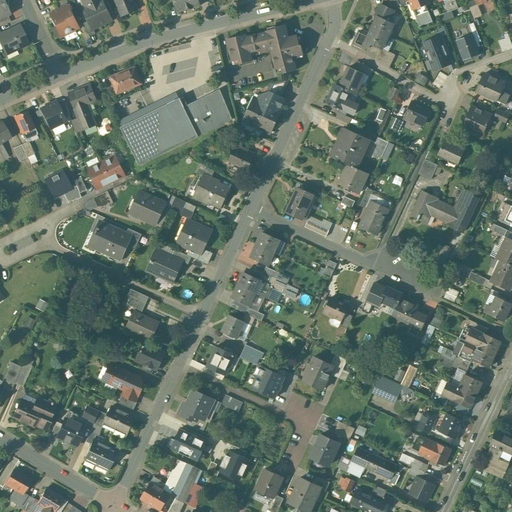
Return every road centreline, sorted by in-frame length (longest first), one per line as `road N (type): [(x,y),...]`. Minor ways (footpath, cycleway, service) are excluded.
road 1 (tertiary): [(311,0),(60,72)]
road 2 (residential): [(251,208),(435,294)]
road 3 (residential): [(177,365),(308,424),(291,464)]
road 4 (residential): [(329,38),(251,208)]
road 5 (residential): [(200,315),(49,241)]
road 6 (residential): [(509,368),(441,511)]
road 7 (residential): [(177,365),(114,504)]
road 8 (residential): [(114,504),(0,437)]
road 9 (residential): [(329,38),(439,99)]
